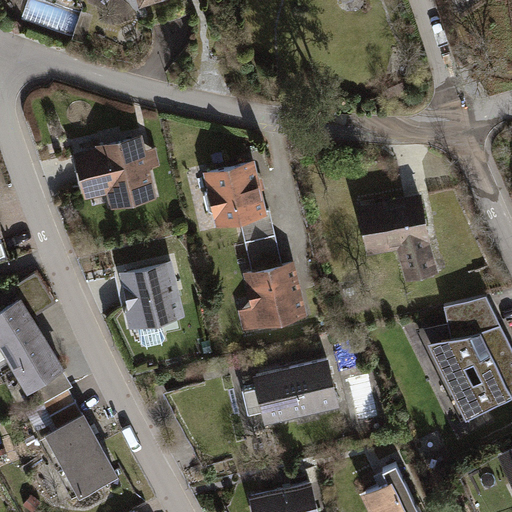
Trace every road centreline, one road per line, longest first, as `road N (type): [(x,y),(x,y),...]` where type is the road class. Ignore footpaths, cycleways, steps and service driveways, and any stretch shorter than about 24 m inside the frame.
road 1 (residential): [(0,42),(218,109),(328,124),(413,127),(458,119)]
road 2 (residential): [(0,115),(110,383),(180,511)]
road 3 (residential): [(458,119),(511,238)]
road 4 (residential): [(419,0),(458,119)]
